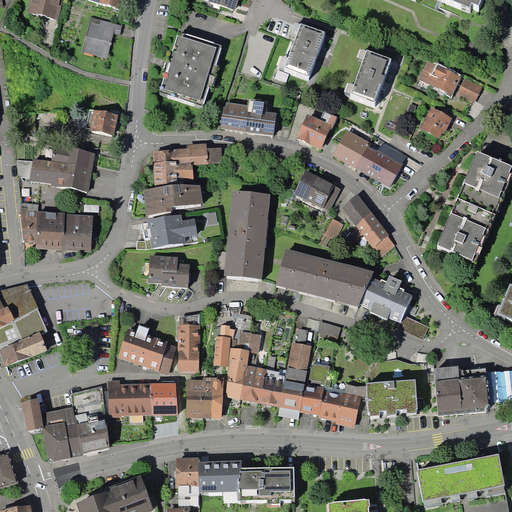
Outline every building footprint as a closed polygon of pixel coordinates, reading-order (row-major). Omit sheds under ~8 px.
[(62,0),(31,0),(28,16),(58,22),(62,0)] [(122,0),(86,0),(85,5),(119,14),(122,0)] [(237,0),(206,0),(205,2),(233,12),(237,0)] [(479,0),(448,0),(474,11),(479,0)] [(116,25),(90,18),(81,52),(107,59),(116,25)] [(322,37),(298,28),(282,71),(306,80),(322,37)] [(219,50),(177,36),(157,93),(200,107),(219,50)] [(389,64),(363,55),(348,98),(374,107),(389,64)] [(460,77),(428,62),(418,83),(450,98),(460,77)] [(60,78),(37,75),(34,93),(45,95),(57,97),(60,78)] [(482,88),(465,80),(458,95),(475,103),(482,88)] [(23,93),(12,94),(14,109),(25,108),(23,93)] [(57,97),(45,95),(43,109),(55,111),(57,97)] [(226,104),(221,129),(274,136),(277,114),(266,113),(268,103),(250,101),(248,107),(226,104)] [(450,120),(429,110),(419,132),(440,142),(450,120)] [(320,120),(307,114),(296,138),(321,150),(337,118),(324,111),(320,120)] [(116,117),(90,112),(86,133),(112,138),(116,117)] [(370,143),(348,130),(333,157),(356,169),(367,148),(370,143)] [(376,153),(367,148),(356,169),(390,188),(407,157),(382,143),(376,153)] [(186,152),(152,154),(154,189),(196,186),(195,169),(221,167),(220,150),(206,151),(206,145),(186,147),(186,152)] [(50,163),(32,161),(28,184),(88,193),(94,155),(52,149),(50,163)] [(509,171),(473,156),(433,249),(469,265),(509,171)] [(338,190),(304,173),(292,196),(327,213),(338,190)] [(176,188),(140,193),(144,220),(169,216),(168,211),(199,208),(196,189),(176,188)] [(268,198),(230,194),(222,279),(259,283),(268,198)] [(357,195),(340,209),(356,227),(372,213),(357,195)] [(38,205),(20,203),(23,247),(35,247),(35,251),(60,253),(88,255),(91,219),(63,217),(63,214),(37,213),(38,205)] [(372,213),(356,227),(381,258),(395,246),(372,213)] [(179,217),(144,223),(149,252),(185,246),(184,241),(196,239),(193,223),(181,226),(179,217)] [(360,241),(353,232),(345,239),(352,247),(360,241)] [(370,275),(283,252),(273,289),(355,310),(370,275)] [(176,260),(148,258),(147,285),(159,286),(159,289),(185,290),(187,268),(176,268),(176,260)] [(412,297),(370,280),(358,307),(400,325),(403,318),(412,297)] [(0,290),(0,352),(42,335),(48,332),(27,285),(0,290)] [(511,291),(507,290),(495,319),(511,326),(511,291)] [(199,317),(178,319),(177,373),(200,374),(199,317)] [(428,328),(403,318),(398,331),(422,341),(428,328)] [(176,347),(126,331),(116,359),(166,375),(176,347)] [(238,351),(229,349),(225,396),(318,416),(317,420),(334,422),(333,427),(353,430),(359,397),(341,394),(340,396),(324,394),(325,389),(305,387),(312,347),(291,344),(283,373),(255,367),(260,336),(241,332),(238,351)] [(0,352),(0,354),(5,367),(47,352),(42,335),(0,352)] [(457,369),(432,371),(435,416),(481,413),(488,405),(485,371),(457,373),(457,369)] [(221,381),(185,380),(185,419),(220,420),(221,381)] [(412,381),(363,386),(366,416),(414,412),(412,381)] [(173,417),(172,385),(105,387),(106,419),(173,417)] [(35,401),(19,406),(24,434),(40,431),(45,465),(107,451),(103,422),(73,427),(71,410),(38,416),(35,401)] [(6,456),(0,458),(0,488),(15,484),(6,456)] [(495,457),(414,474),(421,507),(502,490),(495,457)] [(196,460),(173,460),(174,492),(194,491),(194,497),(237,495),(237,506),(290,504),(289,472),(239,473),(239,462),(197,463),(196,460)] [(107,495),(67,508),(68,511),(151,511),(140,480),(106,491),(107,495)] [(366,511),(365,502),(326,505),(326,511),(366,511)]
